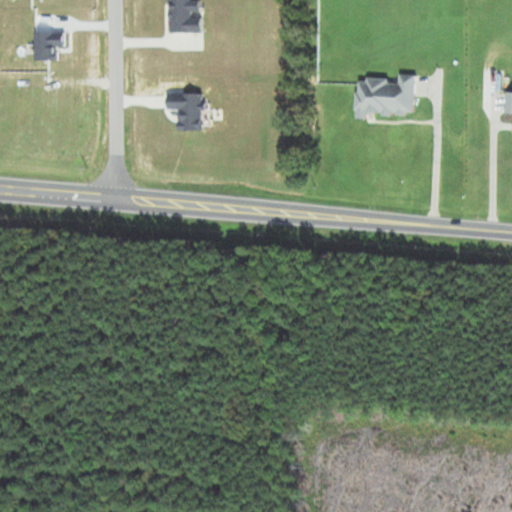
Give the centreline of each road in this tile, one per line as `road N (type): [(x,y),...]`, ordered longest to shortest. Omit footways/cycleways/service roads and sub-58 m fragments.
road 1 (primary): [(381,219),(0,189)]
road 2 (residential): [(110,0),(110,198)]
road 3 (primary): [(511,229),(381,219)]
